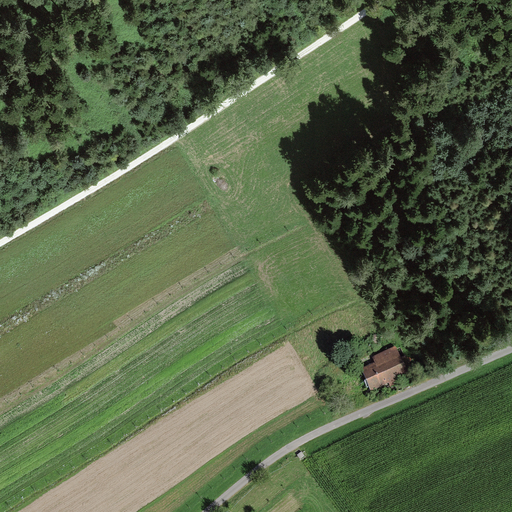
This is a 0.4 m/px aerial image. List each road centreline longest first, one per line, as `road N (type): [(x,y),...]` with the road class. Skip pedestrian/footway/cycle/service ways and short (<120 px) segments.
road 1 (track): [(0,244),(371,8)]
road 2 (unclassified): [(206,511),(307,437),(511,349)]
